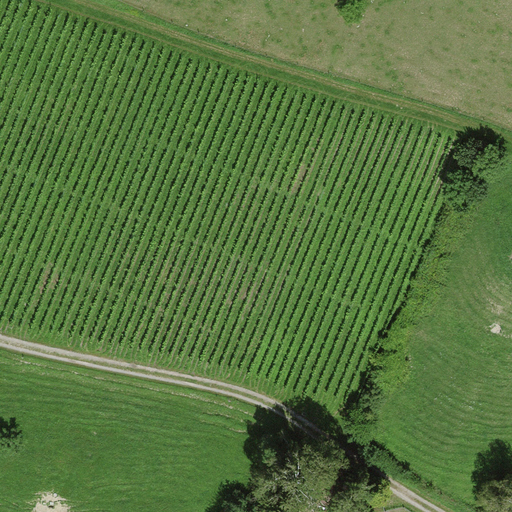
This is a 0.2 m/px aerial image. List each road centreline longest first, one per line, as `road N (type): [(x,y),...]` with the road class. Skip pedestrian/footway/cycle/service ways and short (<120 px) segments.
road 1 (track): [(49,0),(511,154)]
road 2 (track): [(430,511),(267,405),(0,342)]
